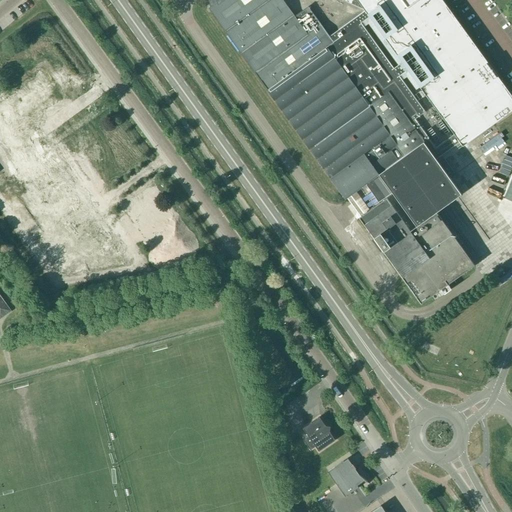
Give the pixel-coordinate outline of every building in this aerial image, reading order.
[(341,0),(365,11),(329,37),(308,7),(307,7),(310,11),(297,20),(282,0),(208,0),(210,8),(209,9),(345,199),(365,184),(379,204),(359,218),(421,304),(475,266),(437,212),(462,194),(449,177),(454,173),(442,156),(460,143),(463,147),(511,111),(511,95),(442,0),(341,0)] [(0,145),(20,172),(46,153),(25,124),(61,98),(48,80),(49,80),(44,71),(0,102),(0,145)] [(40,179),(62,163),(52,149),(46,153),(20,172),(14,176),(24,190),(17,196),(43,232),(36,238),(62,274),(83,260),(90,270),(124,265),(107,242),(98,248),(90,236),(77,245),(59,221),(79,206),(71,194),(58,203),(40,179)] [(0,318),(10,311),(0,296),(0,318)] [(319,452),(335,440),(329,431),(329,429),(327,428),(328,427),(326,426),(319,417),(303,429),(319,452)] [(370,483),(359,475),(348,458),(328,472),(345,497),(358,488),(359,488),(358,486),(365,480),(369,484),(370,483)]
